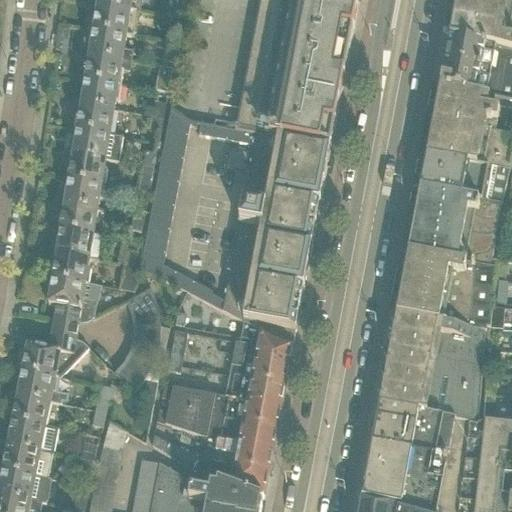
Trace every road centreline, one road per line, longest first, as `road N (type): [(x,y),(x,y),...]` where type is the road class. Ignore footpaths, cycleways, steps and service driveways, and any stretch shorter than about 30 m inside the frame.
road 1 (secondary): [(386,119),(311,508)]
road 2 (residential): [(0,196),(32,0)]
road 3 (secondary): [(408,0),(386,119)]
road 4 (secondary): [(387,0),(378,49),(386,119)]
